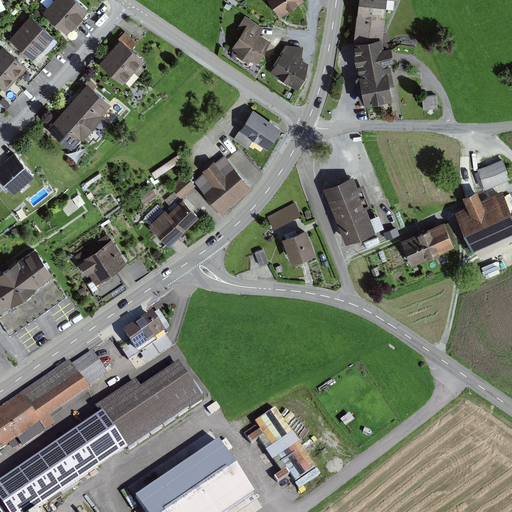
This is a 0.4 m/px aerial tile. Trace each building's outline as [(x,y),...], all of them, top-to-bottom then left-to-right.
[(89,10),(77,0),(53,0),(45,10),(69,31),(89,10)] [(304,1),(303,0),(270,0),(282,16),(304,1)] [(384,36),(387,0),(359,0),(355,38),(384,36)] [(55,33),(32,13),(11,36),(35,57),(55,33)] [(272,39),(260,31),(265,24),(247,13),(240,23),(245,27),(230,49),(255,65),(272,39)] [(384,36),(355,38),(365,104),(395,99),(384,36)] [(145,59),(120,37),(99,61),(125,83),(145,59)] [(28,65),(7,44),(0,51),(0,85),(4,90),(28,65)] [(269,72),(297,88),(314,61),(286,44),(269,72)] [(113,104),(88,82),(48,126),(72,148),(113,104)] [(437,95),(422,96),(424,109),(438,108),(437,95)] [(281,127),(254,109),(240,129),(268,147),(281,127)] [(38,172),(18,152),(0,167),(0,179),(12,194),(38,172)] [(253,185),(226,154),(195,181),(222,212),(253,185)] [(502,159),(478,169),(485,186),(509,176),(502,159)] [(354,174),(324,185),(345,243),(375,232),(354,174)] [(186,177),(172,189),(181,199),(194,187),(186,177)] [(460,216),(473,248),(511,231),(511,207),(508,197),(484,207),(477,190),(465,195),(471,211),(460,216)] [(198,218),(180,199),(151,226),(169,245),(198,218)] [(297,202),(269,216),(275,230),(303,216),(297,202)] [(401,239),(410,263),(454,245),(445,221),(401,239)] [(317,253),(308,226),(282,235),(291,262),(317,253)] [(127,261),(111,238),(78,261),(93,283),(127,261)] [(0,268),(0,322),(10,337),(68,296),(33,246),(0,268)] [(265,247),(256,250),(261,264),(270,261),(265,247)] [(168,332),(153,310),(123,331),(138,353),(168,332)] [(69,361),(0,408),(0,451),(90,389),(89,387),(108,374),(92,351),(72,365),(69,361)] [(134,382),(98,406),(103,413),(128,449),(202,400),(178,364),(140,390),(134,382)] [(316,468),(276,409),(256,423),(261,430),(248,439),(252,444),(259,438),(282,473),(275,478),(278,482),(290,474),(295,482),(316,468)] [(103,413),(0,482),(0,501),(7,511),(36,511),(128,449),(103,413)] [(30,436),(20,442),(24,448),(34,441),(30,436)] [(229,511),(257,493),(219,440),(134,500),(142,511),(229,511)]
